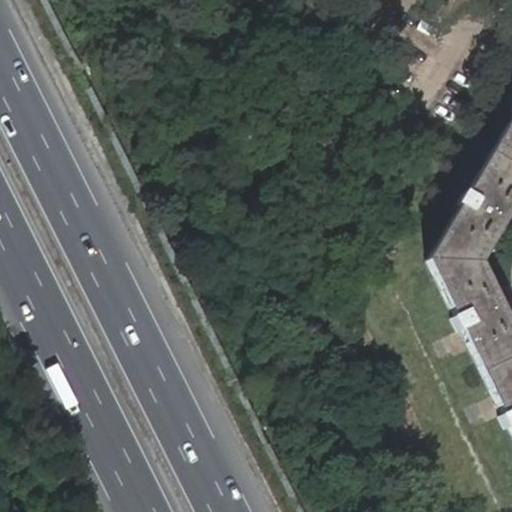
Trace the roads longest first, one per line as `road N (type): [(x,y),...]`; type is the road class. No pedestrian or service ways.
road 1 (motorway): [(227,511),(0,61)]
road 2 (motorway): [(0,223),(144,511)]
